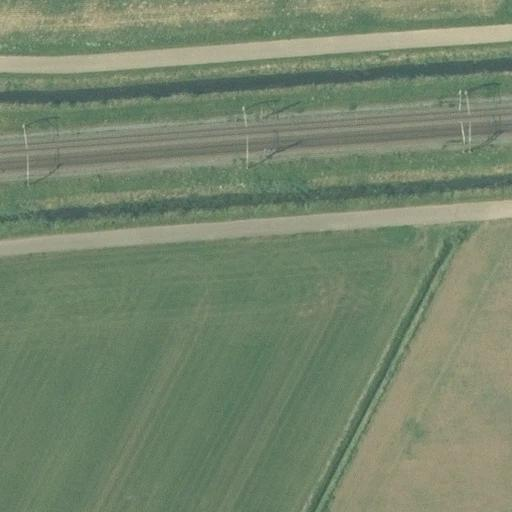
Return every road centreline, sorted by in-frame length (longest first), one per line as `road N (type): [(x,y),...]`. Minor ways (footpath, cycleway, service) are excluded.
road 1 (motorway): [(511,313),(0,353)]
road 2 (unclassified): [(511,213),(0,253)]
road 3 (motorway): [(0,406),(511,367)]
road 4 (unclassified): [(0,64),(511,30)]
